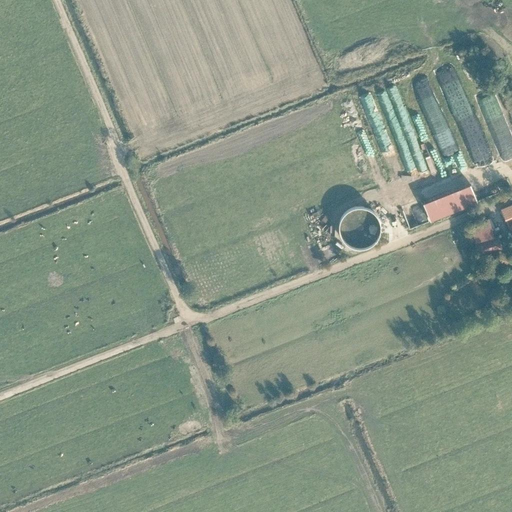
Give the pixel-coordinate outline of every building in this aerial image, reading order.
[(399,87),(384,91),(407,177),(424,172),(425,176),(442,171),(435,144),(441,143),(432,111),(421,114),(412,81),(402,84),(409,110),(405,111),(399,87)] [(480,154),(480,152),(489,148),(485,140),(480,142),(478,137),(468,142),(475,156),(480,154)] [(427,200),(434,219),(482,202),(475,183),(427,200)] [(412,196),(401,198),(402,203),(409,202),(409,206),(413,206),(412,196)] [(482,252),(501,246),(493,219),(474,225),(482,252)]
